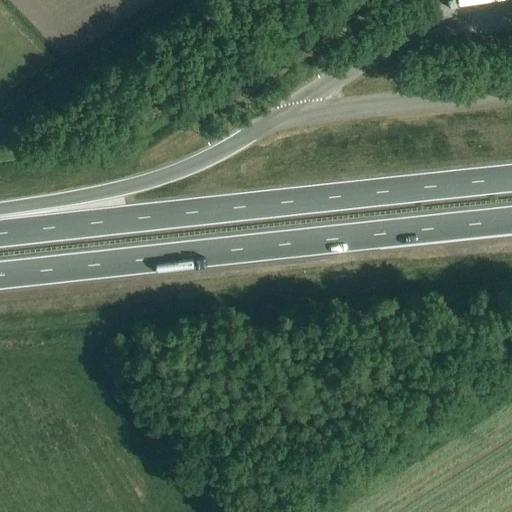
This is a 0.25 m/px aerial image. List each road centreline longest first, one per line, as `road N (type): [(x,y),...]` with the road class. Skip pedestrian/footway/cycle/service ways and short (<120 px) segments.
road 1 (trunk): [(0,277),(511,222)]
road 2 (trunk): [(511,180),(0,233)]
road 3 (trunk): [(284,118),(124,197),(0,226)]
